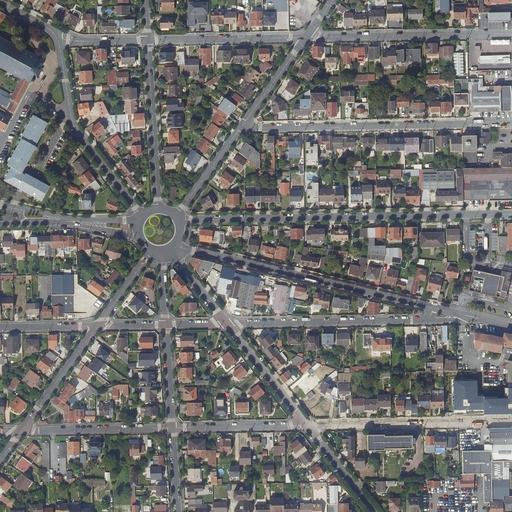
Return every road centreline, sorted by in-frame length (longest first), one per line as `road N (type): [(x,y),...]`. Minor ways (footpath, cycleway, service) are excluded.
road 1 (residential): [(178,220),(511,213)]
road 2 (residential): [(242,128),(511,123)]
road 3 (residential): [(432,308),(173,245)]
road 4 (residential): [(511,34),(304,37)]
road 5 (residential): [(511,421),(306,425)]
road 6 (residential): [(225,324),(429,320)]
road 7 (residential): [(147,40),(158,209)]
road 8 (residential): [(304,37),(147,40)]
road 9 (residential): [(21,431),(172,427)]
road 10 (residential): [(172,427),(306,425)]
road 11 (residential): [(21,431),(97,326)]
road 12 (tertiary): [(225,324),(306,425)]
road 13 (residential): [(140,220),(16,208)]
